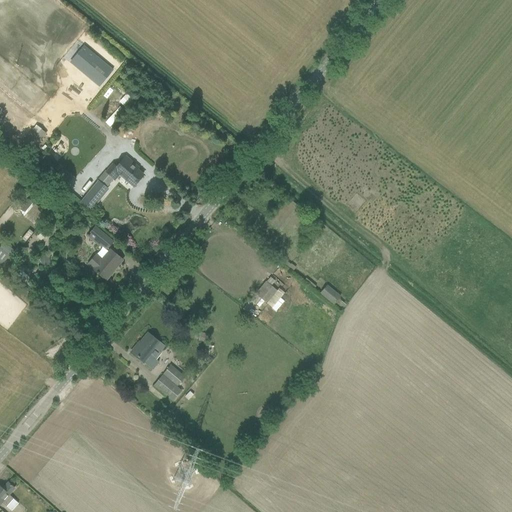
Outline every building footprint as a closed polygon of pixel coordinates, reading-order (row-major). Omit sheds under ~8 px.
[(96,56),(83,46),(78,52),(91,62),(96,56)] [(112,70),(101,61),(96,66),(108,76),(112,70)] [(105,80),(88,66),(83,71),(100,85),(105,80)] [(127,96),(120,103),(126,108),(132,101),(127,96)] [(119,108),(106,123),(109,126),(123,111),(119,108)] [(35,127),(21,146),(30,153),(45,134),(35,127)] [(102,151),(115,152),(116,145),(103,144),(102,151)] [(98,182),(81,202),(90,210),(107,190),(106,188),(114,179),(119,174),(133,187),(136,183),(139,179),(143,175),(137,170),(124,159),(116,168),(112,165),(106,172),(109,175),(101,184),(98,182)] [(62,170),(55,178),(64,187),(71,178),(62,170)] [(33,203),(25,213),(35,222),(44,212),(33,203)] [(105,252),(113,242),(95,226),(86,236),(105,252)] [(41,232),(37,237),(40,240),(45,236),(41,232)] [(111,251),(104,260),(96,253),(87,264),(106,280),(111,274),(111,273),(122,260),(111,251)] [(276,290),(273,288),(266,282),(255,294),(266,303),(276,290)] [(345,305),(338,298),(339,297),(325,286),(319,294),(332,305),(335,302),(342,309),(345,305)] [(136,346),(131,352),(152,369),(158,362),(149,355),(154,348),(158,352),(163,346),(148,334),(137,347),(136,346)] [(177,387),(184,377),(170,365),(153,386),(172,402),(181,391),(177,387)] [(8,482),(1,488),(0,486),(0,504),(1,503),(6,507),(13,499),(9,495),(15,488),(8,482)]
